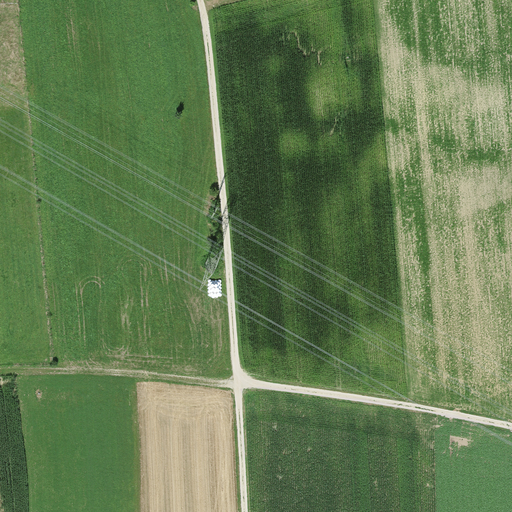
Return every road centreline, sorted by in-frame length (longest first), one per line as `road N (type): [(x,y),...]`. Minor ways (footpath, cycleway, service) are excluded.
road 1 (track): [(0,371),(236,378),(511,421)]
road 2 (track): [(200,0),(223,188),(245,511)]
